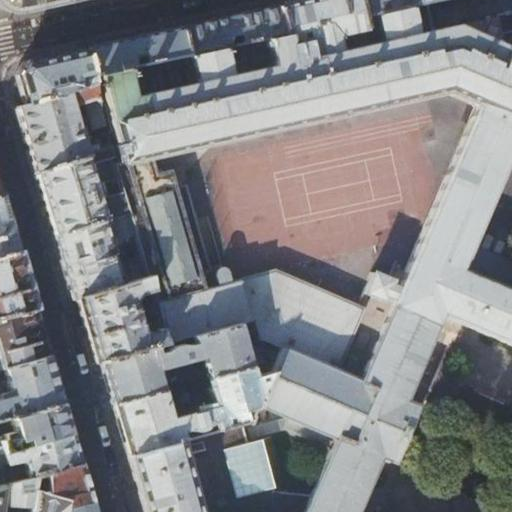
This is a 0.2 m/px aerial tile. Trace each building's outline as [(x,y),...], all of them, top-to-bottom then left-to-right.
[(0,0),(0,6),(2,8),(9,12),(19,12),(74,0),(0,0)] [(302,0),(297,1),(276,6),(282,34),(186,56),(88,78),(91,87),(110,157),(115,175),(121,196),(126,214),(132,237),(139,262),(144,278),(147,292),(151,306),(153,317),(157,331),(160,343),(162,345),(252,321),(255,331),(264,363),(276,365),(261,402),(241,424),(247,443),(274,436),(287,484),(272,488),(273,491),(311,500),(305,511),(195,511),(176,443),(126,457),(135,488),(142,511),(511,511),(511,0),(435,0),(372,14),(379,43),(346,50),(342,34),(362,29),(359,17),(357,18),(353,0),(302,0)] [(435,0),(353,0),(357,18),(359,17),(372,14),(435,0)] [(179,28),(186,56),(282,34),(276,6),(227,17),(179,28)] [(83,49),(88,78),(186,56),(179,28),(158,32),(83,49)] [(18,89),(24,106),(91,87),(88,78),(83,49),(64,53),(59,54),(22,62),(14,76),(18,89)] [(35,175),(85,161),(87,165),(110,157),(91,87),(24,106),(14,108),(25,142),(35,175)] [(85,161),(35,175),(43,208),(51,236),(126,214),(121,196),(99,202),(93,182),(115,175),(110,157),(87,165),(85,161)] [(0,258),(16,254),(5,216),(0,198),(0,258)] [(126,214),(51,236),(58,261),(70,300),(74,299),(144,278),(139,262),(131,265),(130,262),(115,267),(108,244),(132,237),(126,214)] [(0,319),(32,311),(22,276),(16,254),(0,258),(0,319)] [(97,362),(160,343),(157,331),(144,335),(137,332),(129,303),(132,296),(147,292),(144,278),(74,299),(84,333),(94,363),(97,362)] [(37,327),(32,311),(0,319),(0,368),(46,357),(37,327)] [(252,321),(162,345),(160,343),(97,362),(105,386),(111,407),(160,393),(153,370),(201,357),(208,379),(264,363),(255,331),(252,321)] [(52,379),(46,357),(0,368),(8,396),(0,398),(0,418),(59,404),(52,379)] [(160,393),(111,407),(118,430),(126,457),(176,443),(241,424),(261,402),(276,365),(264,363),(208,379),(216,408),(168,421),(160,393)] [(0,451),(68,435),(63,418),(59,404),(0,418),(0,451)] [(72,447),(68,435),(0,451),(0,484),(31,478),(78,467),(72,447)] [(83,486),(78,467),(31,478),(28,493),(60,505),(60,510),(88,503),(83,486)] [(0,484),(0,511),(59,511),(60,510),(60,505),(28,493),(31,478),(0,484)] [(90,511),(88,503),(60,510),(59,511),(90,511)]
